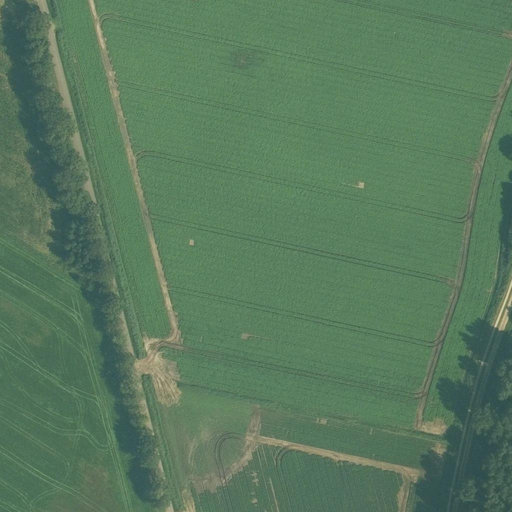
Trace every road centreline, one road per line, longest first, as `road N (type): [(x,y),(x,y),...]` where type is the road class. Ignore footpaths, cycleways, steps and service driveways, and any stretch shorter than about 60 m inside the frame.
road 1 (unclassified): [(168,511),(37,0)]
road 2 (track): [(456,511),(475,414),(511,307)]
